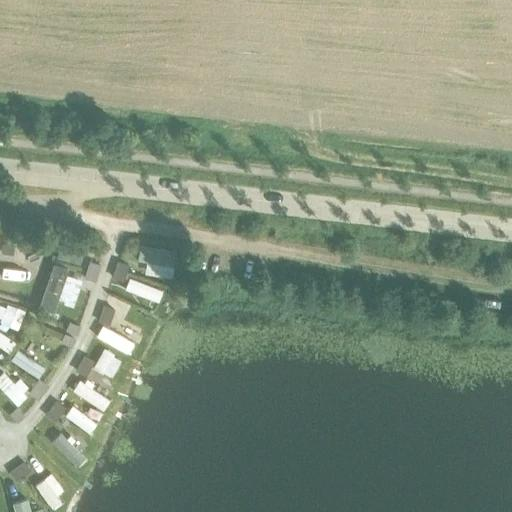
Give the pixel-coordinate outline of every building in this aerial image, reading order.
[(142,238),(138,259),(173,265),(176,244),(142,238)] [(90,261),(84,278),(96,282),(102,265),(90,261)] [(118,261),(112,278),(124,282),(129,264),(118,261)] [(54,262),(39,305),(54,311),(58,301),(73,306),(83,279),(67,273),(69,267),(54,262)] [(134,271),(130,282),(151,290),(155,278),(134,271)] [(104,305),(99,322),(110,325),(115,308),(104,305)] [(103,324),(97,335),(129,353),(135,343),(103,324)] [(0,330),(0,345),(9,351),(16,341),(0,330)] [(18,348),(11,359),(38,377),(45,366),(18,348)] [(107,350),(99,365),(117,374),(125,359),(107,350)] [(84,354),(76,370),(86,376),(95,360),(84,354)] [(4,371),(0,374),(0,385),(18,404),(27,396),(19,387),(28,379),(16,367),(8,375),(4,371)] [(39,378),(29,392),(39,400),(49,385),(39,378)] [(80,379),(73,389),(103,410),(110,399),(80,379)] [(56,400),(45,414),(55,422),(66,407),(56,400)] [(74,405),(66,415),(90,433),(97,423),(74,405)] [(62,432),(53,441),(77,466),(86,457),(62,432)] [(24,460),(10,471),(17,481),(31,470),(24,460)] [(45,478),(35,485),(53,510),(63,502),(45,478)] [(31,511),(28,501),(16,505),(17,511),(31,511)]
